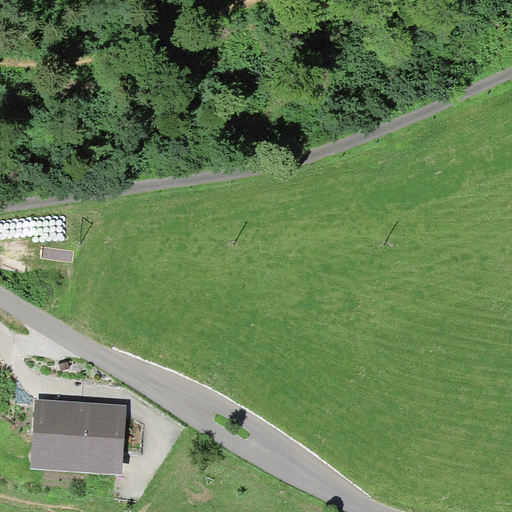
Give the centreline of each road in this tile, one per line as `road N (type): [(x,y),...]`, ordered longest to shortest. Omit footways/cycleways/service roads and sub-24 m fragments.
road 1 (track): [(0,210),(274,171),(511,77)]
road 2 (unclassified): [(375,511),(240,441),(0,294)]
